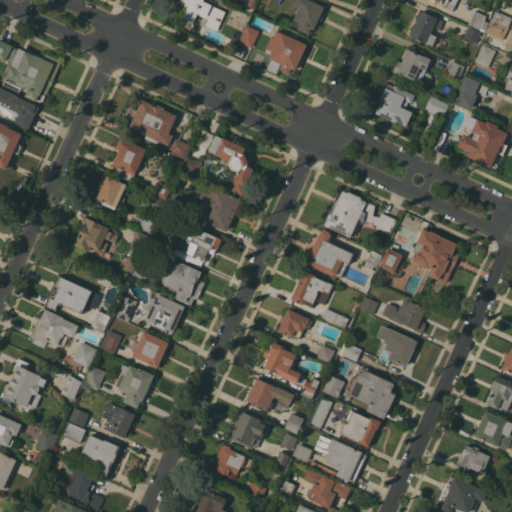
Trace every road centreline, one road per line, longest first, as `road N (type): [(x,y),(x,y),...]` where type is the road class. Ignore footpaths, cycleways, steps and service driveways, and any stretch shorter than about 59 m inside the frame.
road 1 (residential): [(0,0),(511,238)]
road 2 (residential): [(511,210),(55,0)]
road 3 (residential): [(315,149),(148,511)]
road 4 (residential): [(511,238),(388,511)]
road 5 (residential): [(113,54),(0,302)]
road 6 (residential): [(382,0),(315,149)]
